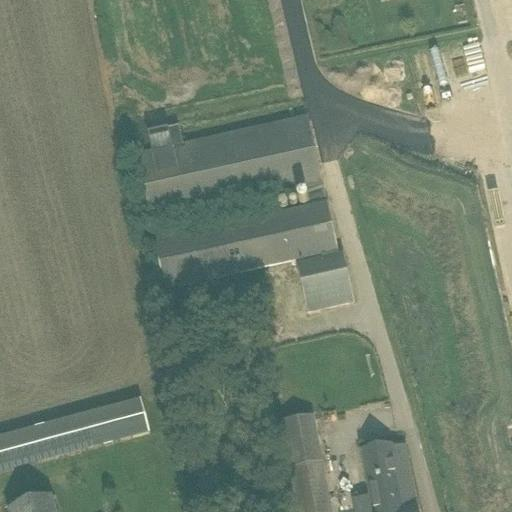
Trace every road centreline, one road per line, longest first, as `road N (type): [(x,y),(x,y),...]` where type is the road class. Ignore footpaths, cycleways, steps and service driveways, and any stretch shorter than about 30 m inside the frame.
road 1 (unclassified): [(295,0),(429,511)]
road 2 (unknown): [(484,0),(511,91),(511,115),(500,132),(481,139),(322,104)]
